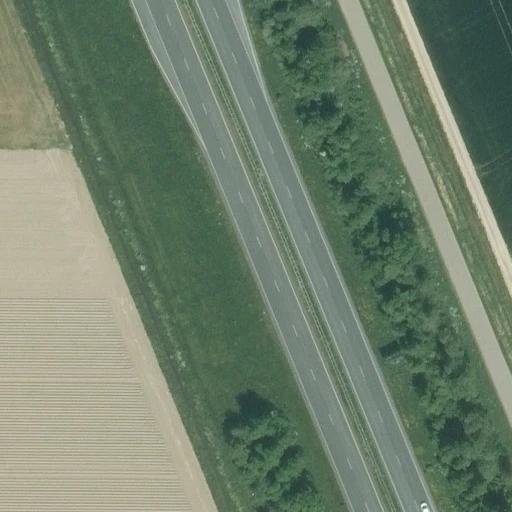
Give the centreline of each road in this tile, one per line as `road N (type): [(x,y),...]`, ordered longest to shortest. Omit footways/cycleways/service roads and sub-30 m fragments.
road 1 (trunk): [(418,511),(209,0)]
road 2 (trunk): [(161,0),(369,511)]
road 3 (unclassified): [(511,405),(346,0)]
